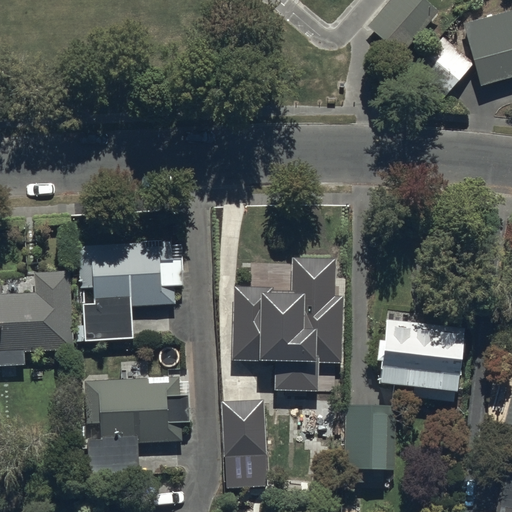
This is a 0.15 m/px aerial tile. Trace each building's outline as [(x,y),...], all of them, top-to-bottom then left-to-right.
[(438,8),(428,0),(385,0),(367,23),(402,52),(438,8)] [(511,16),(463,29),(473,69),(479,94),(511,85),(511,16)] [(473,69),(439,41),(413,72),(447,100),(473,69)] [(139,249),(77,251),(79,294),(92,294),(93,306),(81,306),(82,330),(76,330),(76,344),(84,343),(84,347),(132,345),(131,312),(176,311),(175,294),(182,294),(180,245),(163,246),(162,241),(144,242),(144,245),(139,245),(139,249)] [(274,292),(233,291),(232,364),(257,365),(257,372),(307,373),(306,443),(335,444),(336,375),(340,375),(341,323),(337,323),(337,308),(336,308),(336,265),(291,264),(291,296),(274,296),(274,292)] [(34,278),(35,299),(0,300),(0,359),(74,356),(70,277),(34,278)] [(456,409),(465,330),(386,321),(383,351),(379,351),(377,373),(382,374),(379,395),(414,399),(413,404),(456,409)] [(511,448),(511,347),(494,412),(505,415),(501,431),(511,433),(507,447),(511,448)] [(188,382),(86,384),(87,427),(99,427),(99,448),(88,448),(88,484),(138,483),(137,448),(181,447),(181,429),(188,429),(188,382)] [(262,403),(220,406),(225,493),(268,490),(262,403)] [(389,409),(346,409),(346,478),(389,478),(389,409)] [(511,511),(511,474),(506,473),(495,511),(511,511)]
